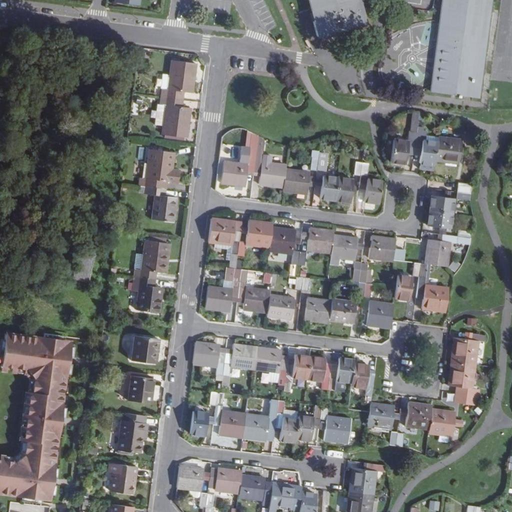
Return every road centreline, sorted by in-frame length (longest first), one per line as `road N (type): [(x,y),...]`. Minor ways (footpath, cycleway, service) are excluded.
road 1 (residential): [(95,29),(221,46),(201,199)]
road 2 (residential): [(419,355),(185,324)]
road 3 (residential): [(406,203),(404,227),(201,199)]
road 4 (residential): [(321,467),(168,447)]
road 5 (residential): [(201,199),(185,324)]
road 6 (residential): [(185,324),(168,447)]
